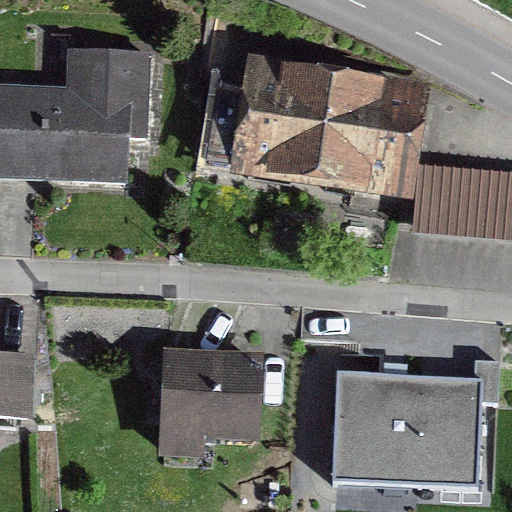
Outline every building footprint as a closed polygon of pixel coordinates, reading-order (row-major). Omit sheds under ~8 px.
[(68,89),(0,87),(0,186),(127,188),(127,149),(147,149),(148,51),(68,50),(68,89)] [(429,83),(246,62),(241,99),(215,95),(206,168),(231,171),(230,183),(415,204),(420,165),(429,83)] [(511,175),(420,165),(415,204),(411,238),(511,249),(511,175)] [(264,356),(162,352),(157,460),(205,463),(206,443),(260,446),(264,356)] [(0,422),(35,424),(37,358),(0,356),(0,422)] [(386,379),(337,378),(336,490),(496,491),(497,365),(475,364),(475,380),(409,379),(409,367),(386,367),(386,379)] [(228,511),(255,511),(257,504),(250,495),(239,493),(230,500),(228,511)]
